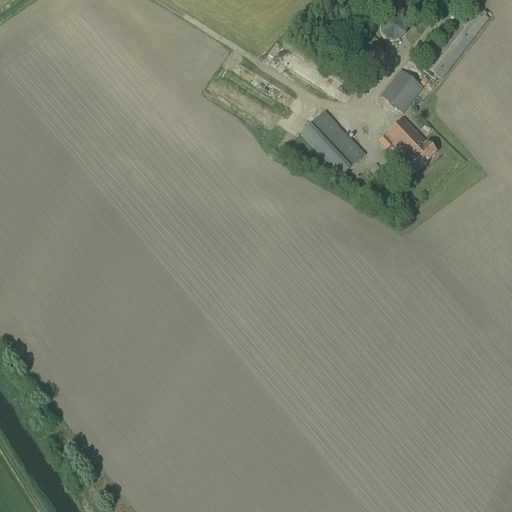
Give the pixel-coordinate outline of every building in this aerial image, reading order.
[(441,82),(488,20),(468,5),(421,66),(441,82)] [(380,26),(380,29),(381,31),(381,33),(382,35),(383,37),(385,38),(387,39),(389,40),(391,41),(393,41),(395,41),(398,40),(400,39),(401,38),(403,36),(404,35),(405,33),(406,30),(406,28),(406,26),(405,24),(404,22),(403,20),(402,19),(400,18),(398,17),(396,16),(394,16),(392,16),(390,16),(388,17),(386,18),(384,19),(383,21),(382,22),(381,24),(380,26)] [(390,50),(374,38),(369,45),(360,39),(342,63),(366,81),(390,50)] [(215,44),(210,50),(221,59),(225,53),(215,44)] [(380,98),(402,115),(422,89),(401,72),(380,98)] [(353,102),(357,94),(349,90),(345,98),(353,102)] [(257,104),(250,112),(260,119),(266,110),(257,104)] [(340,179),(364,156),(324,115),(301,137),(340,179)] [(284,124),(275,118),(269,128),(277,133),(284,124)] [(378,142),(386,151),(392,145),(408,161),(406,163),(416,173),(436,154),(426,144),(402,120),(384,137),(378,142)] [(382,186),(387,181),(380,173),(375,178),(382,186)]
